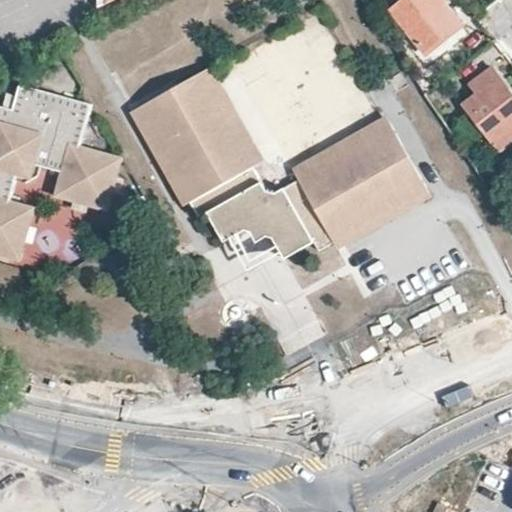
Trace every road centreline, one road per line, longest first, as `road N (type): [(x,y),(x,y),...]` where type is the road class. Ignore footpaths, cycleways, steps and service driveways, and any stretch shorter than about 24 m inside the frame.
road 1 (tertiary): [(511,334),(431,368),(270,415)]
road 2 (tertiary): [(292,477),(511,403)]
road 3 (residential): [(132,450),(0,508)]
road 4 (tertiary): [(270,415),(132,450)]
road 5 (tertiary): [(132,450),(0,418)]
